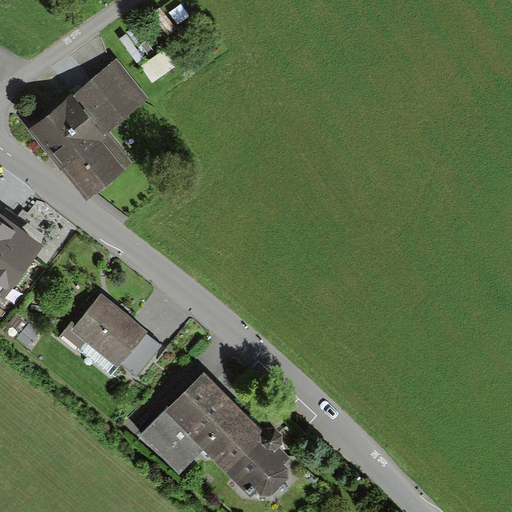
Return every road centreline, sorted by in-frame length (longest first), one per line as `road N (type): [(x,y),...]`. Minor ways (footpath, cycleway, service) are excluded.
road 1 (tertiary): [(424,511),(232,328),(0,149)]
road 2 (residential): [(0,94),(124,0)]
